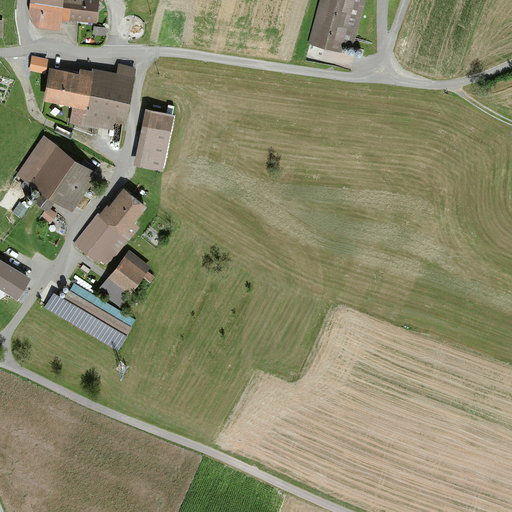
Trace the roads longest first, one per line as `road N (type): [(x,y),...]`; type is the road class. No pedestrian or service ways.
road 1 (unclassified): [(349,511),(12,367)]
road 2 (residential): [(9,327),(115,177),(149,50)]
road 3 (residential): [(149,50),(375,78)]
road 4 (unknown): [(14,51),(33,104),(121,157)]
road 5 (residential): [(0,51),(37,44),(149,50)]
road 6 (residential): [(375,78),(447,84),(511,62)]
